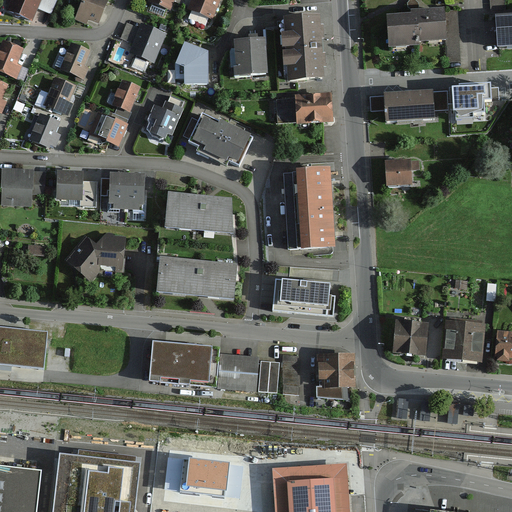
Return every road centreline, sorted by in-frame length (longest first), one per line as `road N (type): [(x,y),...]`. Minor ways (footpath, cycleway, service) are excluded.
road 1 (residential): [(251,331),(256,249),(240,190),(162,163),(0,157)]
road 2 (residential): [(368,341),(350,85)]
road 3 (tertiary): [(251,331),(0,308)]
road 4 (tertiary): [(368,341),(373,375),(381,379),(511,389)]
road 5 (residential): [(493,80),(350,85)]
road 6 (residential): [(121,0),(95,35),(0,31)]
road 7 (residential): [(380,490),(415,475),(511,490)]
